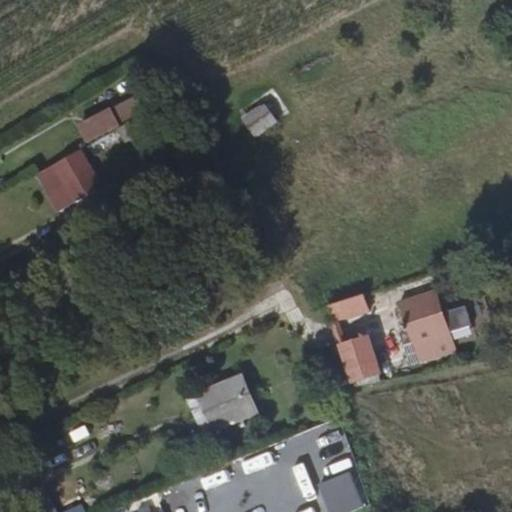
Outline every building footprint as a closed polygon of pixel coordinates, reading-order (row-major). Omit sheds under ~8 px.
[(154,87),(147,76),(139,83),(144,92),(145,93),(154,87)] [(145,93),(144,92),(78,128),(89,146),(119,129),(155,110),(165,104),(154,87),(145,93)] [(243,119),(256,140),(280,126),(267,104),(243,119)] [(163,124),(155,110),(119,129),(127,144),(163,124)] [(53,166),(75,204),(103,188),(82,150),(53,166)] [(53,166),(40,173),(61,212),(75,204),(53,166)] [(419,278),(382,289),(390,316),(378,318),(387,348),(435,335),(430,319),(436,317),(431,297),(424,299),(419,278)] [(345,283),(309,294),(313,308),(349,298),(345,283)] [(320,332),(331,368),(357,363),(346,325),(320,332)] [(314,382),(306,366),(291,373),(300,389),(314,382)] [(257,411),(242,378),(199,396),(215,429),(257,411)] [(334,450),(296,466),(303,484),(341,468),(334,450)]
